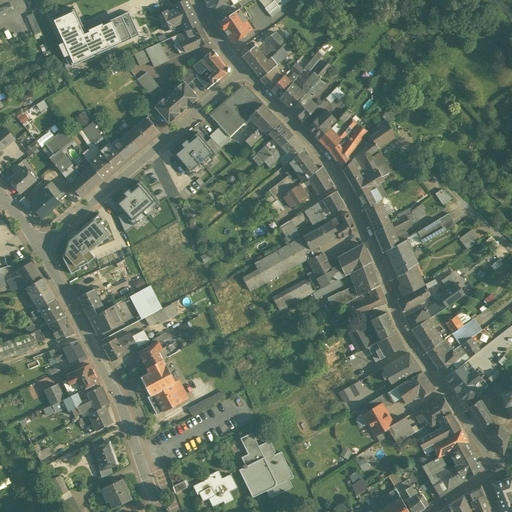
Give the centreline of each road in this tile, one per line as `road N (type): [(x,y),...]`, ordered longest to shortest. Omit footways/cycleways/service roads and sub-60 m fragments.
road 1 (residential): [(495,462),(401,323),(346,188),(244,71)]
road 2 (residential): [(39,245),(120,402),(160,511)]
road 3 (residential): [(39,245),(244,71)]
